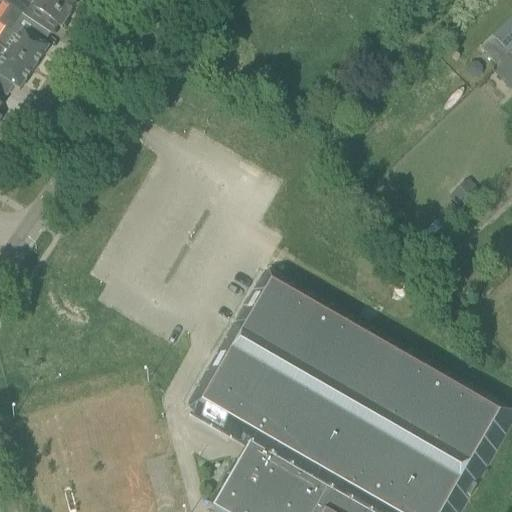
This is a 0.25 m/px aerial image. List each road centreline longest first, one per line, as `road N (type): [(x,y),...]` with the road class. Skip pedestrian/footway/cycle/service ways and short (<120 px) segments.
road 1 (unclassified): [(22,241),(190,0)]
road 2 (residential): [(0,166),(113,0)]
